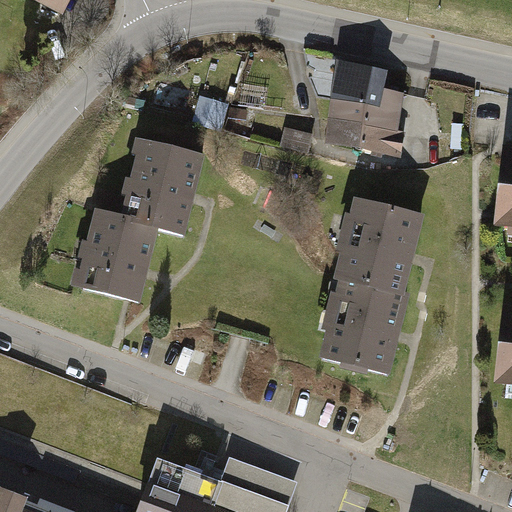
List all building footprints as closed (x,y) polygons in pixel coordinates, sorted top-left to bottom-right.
[(65,0),(40,0),(60,11),(65,0)] [(385,72),(336,64),(332,83),(381,92),(385,72)] [(381,92),(332,83),(326,119),(398,132),(405,97),(381,92)] [(229,106),(208,100),(201,125),(221,131),(229,106)] [(398,132),(326,119),(321,142),(400,157),(405,133),(398,132)] [(464,125),(450,124),(449,151),(463,152),(464,125)] [(314,135),(286,129),(281,147),(309,154),(314,135)] [(134,140),(114,221),(159,232),(184,238),(194,200),(204,157),(134,140)] [(511,152),(503,152),(495,225),(510,227),(509,236),(511,236),(511,152)] [(341,278),(402,293),(411,258),(420,217),(354,201),(336,277),(341,278)] [(73,288),(141,305),(149,274),(159,232),(114,221),(91,215),(73,288)] [(321,359),(390,376),(399,339),(410,295),(402,293),(341,278),(321,359)] [(494,383),(511,384),(511,303),(504,303),(494,383)] [(160,458),(139,511),(285,511),(288,506),(160,458)] [(0,511),(23,511),(20,511),(24,500),(0,490),(0,511)]
